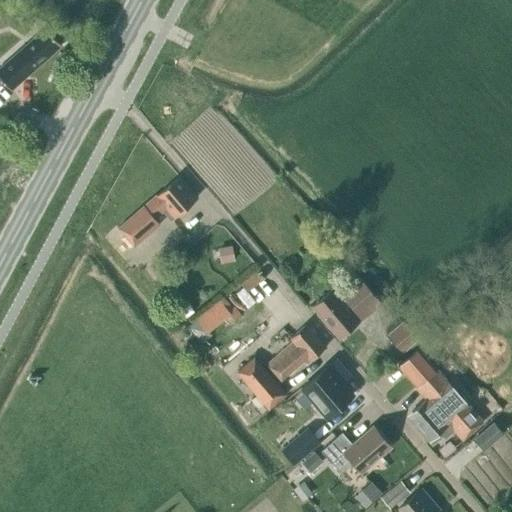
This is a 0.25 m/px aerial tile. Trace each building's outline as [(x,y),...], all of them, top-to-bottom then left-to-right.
[(66,36),(56,25),(48,32),(44,28),(0,66),(0,76),(10,88),(59,44),(58,43),(66,36)] [(196,197),(178,176),(161,191),(156,196),(155,195),(117,227),(133,246),(158,224),(153,218),(161,211),(170,220),(180,212),(179,211),(196,197)] [(220,263),(234,260),(231,245),(217,247),(220,263)] [(380,302),(357,275),(334,295),(330,289),(311,306),(338,338),(357,322),(355,319),(358,316),(361,319),(380,302)] [(195,314),(208,330),(238,307),(226,291),(195,314)] [(401,352),(417,338),(403,321),(386,335),(401,352)] [(279,381),(303,361),(305,363),(324,347),(304,324),(289,337),(292,341),(266,363),(276,377),(279,381)] [(461,439),(482,421),(417,347),(396,365),(425,398),(410,412),(414,416),(409,420),(427,440),(428,440),(430,443),(441,434),(444,437),(452,429),(461,439)] [(268,408),(285,394),(273,380),(272,379),(253,356),(236,371),(255,393),(268,408)] [(360,387),(335,359),(327,366),(329,368),(312,383),(309,380),(304,384),(309,389),(313,385),(334,409),(342,418),(360,403),(352,394),(360,387)] [(492,422),(473,439),(483,451),(503,434),(492,422)] [(389,447),(371,426),(351,444),(341,432),(319,451),(339,472),(352,461),(361,471),(389,447)] [(306,428),(281,449),(293,463),(317,442),(306,428)] [(310,472),(322,461),(313,451),(301,461),(310,472)] [(301,501),(312,492),(302,480),(292,488),(301,501)] [(389,508),(409,491),(400,480),(380,497),(389,508)] [(397,507),(401,511),(435,511),(438,510),(420,488),(397,507)]
